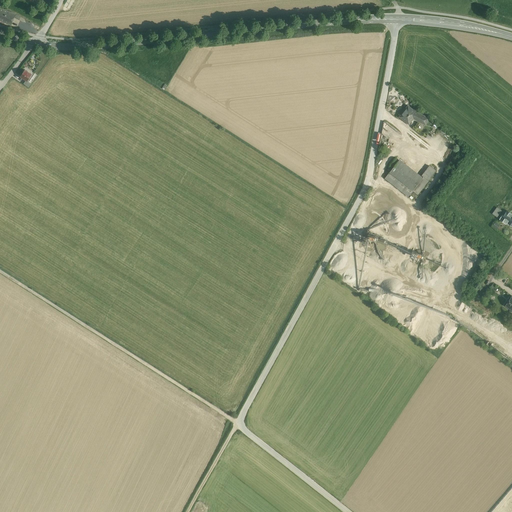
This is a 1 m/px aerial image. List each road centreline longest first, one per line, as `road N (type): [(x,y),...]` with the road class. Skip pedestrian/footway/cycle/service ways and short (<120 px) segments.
road 1 (unclassified): [(236,424),(366,187),(398,17)]
road 2 (secondary): [(398,17),(103,45),(34,42)]
road 3 (track): [(0,271),(236,424)]
road 4 (unclassified): [(236,424),(349,511)]
